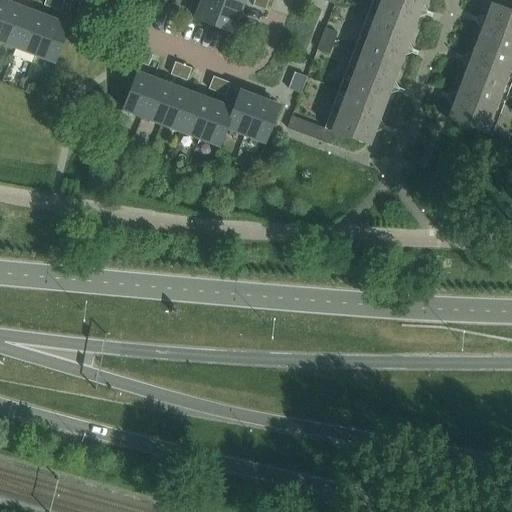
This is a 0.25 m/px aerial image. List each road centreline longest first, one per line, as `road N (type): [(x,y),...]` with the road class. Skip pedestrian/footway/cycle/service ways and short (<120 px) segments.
road 1 (unclassified): [(0,348),(230,413),(511,466)]
road 2 (secondary): [(511,313),(0,271)]
road 3 (secondary): [(0,337),(291,362),(511,366)]
road 4 (primary): [(0,405),(401,511)]
road 5 (residential): [(283,0),(263,56),(236,74),(119,27),(90,0)]
